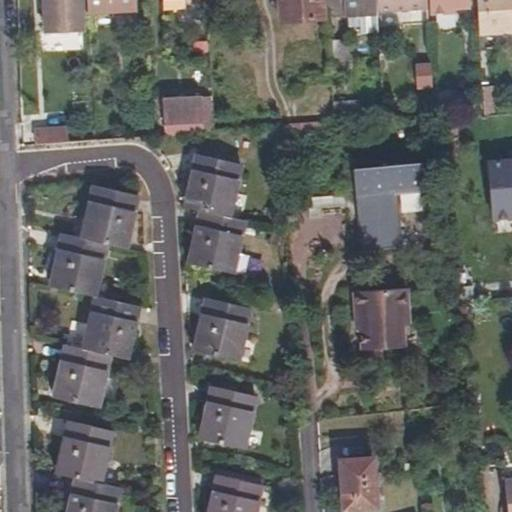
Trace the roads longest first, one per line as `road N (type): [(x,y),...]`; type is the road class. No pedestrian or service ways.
road 1 (residential): [(184,511),(167,194),(150,165),(124,150),(5,162)]
road 2 (residential): [(17,511),(5,162)]
road 3 (residential): [(5,162),(0,0)]
